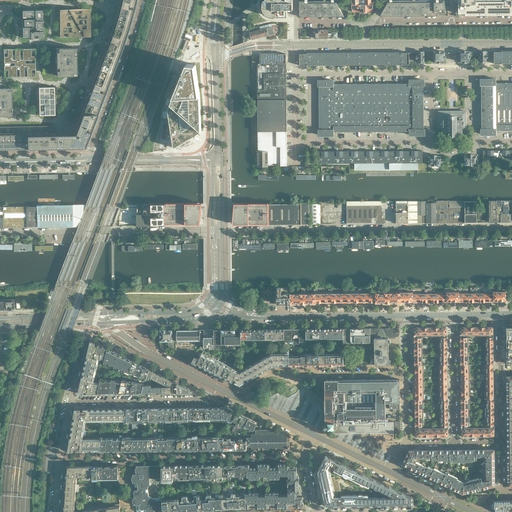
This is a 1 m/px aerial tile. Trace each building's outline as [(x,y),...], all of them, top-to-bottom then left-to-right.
[(109,81),(119,54),(122,46),(124,41),(127,33),(129,24),(131,19),(133,12),(133,10),(134,7),(134,5),(135,3),(135,1),(135,0),(119,0),(119,3),(118,8),(116,15),(114,20),(112,29),(109,35),(108,40),(105,49),(91,86),(72,135),(60,135),(55,135),(55,133),(53,133),(53,126),(0,126),(0,149),(61,148),(67,148),(84,147),(105,93),(107,86),(109,81)] [(293,10),(292,0),(264,0),(263,2),(262,5),(262,8),(263,12),(266,14),(269,16),(272,17),(287,17),(287,13),(289,13),(289,10),(293,10)] [(320,15),(320,1),(314,1),(314,3),(307,3),(307,0),(304,0),(305,0),(302,0),(302,3),(299,3),(299,15),(299,17),(304,17),(304,15),(320,15)] [(343,15),(336,3),(335,3),(334,3),(333,0),(331,0),(331,3),(325,3),(325,1),(320,1),(320,15),(343,15)] [(373,8),(373,2),(371,2),(371,0),(352,0),(352,2),(352,8),(352,12),(364,11),(364,13),(367,13),(367,11),(372,11),(372,8),(373,8)] [(444,14),(444,2),(441,2),(441,0),(439,0),(438,0),(435,0),(436,2),(429,2),(429,0),(423,0),(418,0),(418,2),(415,2),(415,0),(412,0),(413,2),(409,2),(409,1),(406,1),(399,1),(399,2),(392,2),(392,0),(389,0),(390,2),(388,2),(387,2),(381,14),(444,14)] [(511,15),(511,5),(511,0),(506,0),(493,0),(493,2),(484,2),(483,0),(476,0),(475,0),(463,0),(458,0),(458,14),(507,13),(507,15),(511,15)] [(70,15),(66,9),(59,9),(60,37),(78,37),(82,37),(78,30),(70,15)] [(90,37),(90,9),(73,9),(68,9),(71,15),(80,30),(84,37),(90,37)] [(35,10),(22,10),(22,38),(35,38),(42,38),(42,10),(35,10)] [(274,34),(272,27),(271,24),(265,25),(266,29),(250,33),(252,40),(274,34)] [(337,38),(337,32),(331,32),(331,33),(328,34),(328,30),(318,30),(318,31),(313,32),(313,37),(315,39),(328,38),(328,37),(331,37),(331,38),(337,38)] [(76,53),(76,48),(64,48),(56,48),(57,76),(65,76),(77,76),(76,71),(76,53)] [(35,49),(4,49),(4,77),(35,76),(35,49)] [(409,65),(409,53),(407,53),(407,52),(401,52),(401,65),(409,65)] [(424,62),(424,52),(418,52),(410,52),(409,52),(409,56),(417,56),(417,58),(418,58),(418,62),(424,62)] [(444,62),(444,53),(444,52),(434,52),(434,56),(434,58),(434,62),(444,62)] [(471,61),(471,55),(480,55),(480,52),(470,52),(459,52),(460,62),(470,62),(470,61),(471,61)] [(286,63),(286,54),(284,54),(284,53),(260,54),(260,64),(261,64),(286,63)] [(307,66),(307,53),(301,53),(301,54),(299,54),(299,66),(307,66)] [(348,65),(347,53),(327,53),(327,65),(348,65)] [(286,100),(286,63),(261,64),(261,68),(257,68),(257,100),(286,100)] [(187,64),(168,111),(174,148),(201,132),(200,95),(196,65),(187,64)] [(496,107),(496,83),(496,79),(492,79),(492,80),(481,80),(481,129),(496,129),(496,107)] [(507,107),(506,83),(496,83),(496,107),(507,107)] [(344,108),(344,84),(333,84),(333,86),(333,92),(333,97),(333,103),(333,108),(344,108)] [(355,108),(355,84),(344,84),(344,108),(355,108)] [(366,108),(366,84),(355,84),(355,108),(366,108)] [(376,108),(376,84),(366,84),(366,108),(376,108)] [(387,108),(387,84),(376,84),(376,108),(387,108)] [(398,108),(398,84),(387,84),(387,108),(398,108)] [(409,91),(409,86),(409,84),(398,84),(398,108),(409,108),(409,102),(409,97),(409,91)] [(54,115),(54,93),(54,87),(38,87),(39,115),(49,115),(54,115)] [(11,90),(11,88),(7,88),(0,88),(0,115),(2,116),(12,116),(12,109),(11,93),(11,90)] [(287,131),(286,111),(286,100),(257,100),(258,132),(287,131)] [(507,131),(507,107),(496,107),(496,129),(496,131),(507,131)] [(344,132),(344,108),(333,108),(334,113),(334,119),(334,124),(334,130),(334,132),(344,132)] [(355,132),(355,108),(344,108),(344,132),(355,132)] [(366,132),(366,108),(355,108),(355,132),(366,132)] [(377,132),(376,108),(366,108),(366,132),(377,132)] [(387,132),(387,108),(376,108),(377,132),(387,132)] [(398,132),(398,108),(387,108),(387,132),(398,132)] [(409,118),(409,113),(409,108),(398,108),(398,132),(409,132),(409,129),(409,124),(409,118)] [(466,128),(466,121),(466,111),(439,112),(439,128),(442,128),(443,128),(443,134),(443,136),(456,136),(456,137),(462,137),(462,134),(462,128),(463,128),(466,128)] [(287,166),(287,146),(287,131),(258,132),(258,153),(253,153),(253,164),(258,164),(258,166),(267,166),(287,166)] [(476,164),(476,156),(473,156),(473,155),(469,155),(469,156),(465,156),(465,160),(465,164),(469,164),(469,165),(471,164),(473,164),(476,164)] [(440,161),(440,157),(436,157),(436,156),(432,156),(432,157),(429,157),(429,165),(432,165),(436,165),(440,165),(440,161)] [(382,219),(381,201),(347,202),(347,224),(382,224),(382,219)] [(426,215),(426,203),(426,201),(417,201),(396,201),(396,223),(417,223),(417,215),(422,215),(426,215)] [(450,223),(450,208),(450,201),(436,201),(436,203),(436,223),(450,223)] [(464,208),(464,206),(464,201),(450,201),(450,208),(450,223),(465,223),(464,208)] [(200,224),(202,203),(165,203),(165,224),(200,224)] [(309,224),(309,203),(301,203),(301,204),(301,224),(309,224)] [(436,223),(436,203),(426,203),(426,215),(422,215),(422,223),(436,223)] [(151,212),(151,204),(136,204),(137,226),(151,226),(151,225),(151,217),(151,212)] [(164,204),(151,204),(151,212),(154,212),(154,213),(157,213),(157,216),(154,216),(154,217),(151,217),(151,225),(165,225),(165,224),(164,204)] [(268,224),(268,204),(234,204),(232,224),(268,224)] [(301,224),(301,204),(269,204),(269,225),(301,224)] [(320,224),(320,204),(309,204),(309,224),(320,224)] [(27,227),(27,211),(31,211),(31,207),(9,207),(9,205),(2,205),(2,207),(3,228),(27,227)] [(37,227),(37,207),(36,207),(36,205),(32,205),(32,207),(31,207),(31,211),(27,211),(27,227),(37,227)] [(77,226),(85,207),(37,207),(37,227),(77,227),(78,227),(77,227),(77,226)] [(475,240),(476,248),(493,248),(493,240),(475,240)] [(348,241),(349,250),(363,249),(363,241),(348,241)] [(363,241),(363,249),(374,249),(374,241),(363,241)] [(316,242),(316,250),(331,250),(331,242),(316,242)] [(13,244),(14,252),(32,252),(32,244),(13,244)] [(290,292),(290,290),(290,287),(274,288),(274,290),(274,299),(274,304),(288,304),(291,304),(290,295),(290,292)] [(274,299),(274,290),(261,290),(261,302),(267,302),(267,299),(270,299),(270,300),(273,300),(273,299),(274,299)] [(394,303),(394,294),(381,294),(382,303),(385,303),(390,303),(394,303)] [(309,303),(309,295),(297,295),(297,304),(301,304),(305,303),(309,303)] [(14,310),(13,300),(5,301),(5,310),(14,310)] [(430,335),(430,327),(415,328),(414,329),(414,339),(418,338),(418,335),(430,335)] [(447,338),(447,328),(446,327),(430,327),(430,335),(443,335),(443,338),(447,338)] [(476,335),(476,327),(461,327),(460,328),(460,338),(464,338),(464,335),(476,335)] [(493,338),(493,328),(492,327),(476,327),(476,335),(489,334),(489,338),(493,338)] [(370,338),(370,328),(343,328),(343,337),(343,343),(356,343),(356,342),(370,342),(370,338)] [(399,333),(399,332),(399,331),(399,330),(398,330),(398,329),(397,329),(397,328),(396,328),(395,328),(370,328),(370,338),(374,338),(388,338),(389,338),(395,338),(395,337),(396,337),(397,337),(397,336),(398,336),(398,335),(399,335),(399,334),(399,333)] [(306,352),(306,338),(306,329),(284,329),(284,339),(284,340),(292,340),(292,342),(294,342),(294,344),(300,343),(300,342),(303,342),(303,352),(306,352)] [(200,340),(200,337),(200,330),(160,330),(160,341),(169,341),(169,347),(172,346),(172,348),(176,348),(176,343),(177,343),(177,341),(200,341),(200,340)] [(206,348),(207,348),(207,350),(214,350),(214,349),(214,337),(214,330),(204,330),(204,337),(200,337),(200,340),(201,340),(201,348),(203,348),(204,348),(206,348)] [(241,343),(241,338),(241,330),(235,330),(222,330),(214,330),(214,337),(214,349),(226,349),(226,343),(241,343)] [(388,352),(388,350),(388,338),(374,338),(374,365),(388,365),(388,352)] [(95,358),(98,347),(98,344),(91,341),(87,356),(95,358)] [(105,359),(108,349),(98,344),(98,347),(95,358),(99,359),(99,358),(105,359)] [(125,370),(128,359),(108,349),(105,359),(105,360),(104,361),(103,365),(102,370),(123,376),(125,370)] [(201,367),(207,356),(201,353),(200,356),(199,358),(194,356),(192,362),(201,367)] [(206,369),(212,358),(213,355),(208,353),(207,356),(201,367),(206,369)] [(289,365),(289,357),(289,354),(277,355),(277,366),(289,365)] [(277,366),(277,355),(271,355),(269,356),(274,366),(277,366)] [(99,359),(95,358),(87,356),(86,362),(98,364),(99,359)] [(274,366),(269,356),(259,362),(264,371),(274,366)] [(212,372),(217,361),(212,358),(206,369),(212,372)] [(130,372),(133,361),(128,359),(125,370),(130,372)] [(135,374),(138,364),(133,361),(130,372),(135,374)] [(217,374),(222,363),(217,361),(212,372),(217,374)] [(96,370),(98,364),(86,362),(84,367),(96,370)] [(264,371),(259,362),(249,367),(254,377),(264,371)] [(222,377),(227,366),(222,363),(217,374),(222,377)] [(141,376),(144,366),(138,364),(135,374),(141,376)] [(147,375),(149,369),(144,366),(141,376),(147,377),(147,375)] [(227,379),(233,368),(227,366),(222,377),(227,379)] [(95,376),(96,370),(84,367),(83,373),(95,376)] [(254,377),(249,367),(239,373),(244,383),(254,377)] [(232,382),(236,375),(238,371),(233,368),(227,379),(232,382)] [(157,380),(160,374),(149,369),(147,375),(157,380)] [(94,381),(95,376),(83,373),(82,378),(90,380),(94,381)] [(244,383),(239,373),(236,375),(232,382),(240,385),(244,383)] [(165,384),(167,378),(160,374),(157,380),(165,384)] [(87,391),(90,380),(82,378),(78,394),(87,394),(87,391)] [(177,393),(177,384),(178,383),(167,378),(165,384),(163,387),(162,387),(163,393),(177,393)] [(385,411),(387,411),(387,408),(397,408),(400,408),(400,379),(342,380),(338,380),(325,380),(325,389),(325,399),(325,408),(325,412),(325,422),(328,422),(328,428),(334,428),(334,431),(393,430),(393,421),(388,421),(388,418),(385,418),(385,411)] [(98,394),(100,384),(94,382),(94,381),(90,380),(87,391),(87,394),(98,394)] [(114,393),(117,381),(111,380),(111,381),(109,393),(114,393)] [(125,393),(127,382),(122,381),(122,382),(119,393),(125,393)] [(136,393),(138,383),(132,382),(132,383),(130,393),(136,393)] [(142,393),(144,385),(144,384),(138,383),(136,393),(142,393)] [(193,390),(178,383),(177,384),(177,393),(189,392),(193,392),(193,390)] [(151,393),(151,387),(153,387),(153,385),(144,385),(142,393),(151,393)] [(226,420),(231,409),(228,407),(226,407),(222,407),(222,419),(220,426),(220,428),(223,428),(223,429),(224,429),(226,420)] [(102,438),(103,429),(124,429),(127,429),(127,421),(127,408),(75,409),(68,449),(68,451),(100,451),(102,438)] [(231,422),(233,420),(236,411),(231,409),(226,420),(231,422)] [(237,426),(243,414),(236,411),(233,420),(237,422),(235,425),(237,426)] [(245,426),(249,417),(243,414),(237,426),(239,427),(241,424),(245,426)] [(254,429),(258,422),(249,417),(245,426),(244,428),(247,429),(248,427),(249,427),(248,428),(248,429),(247,431),(249,431),(249,434),(250,434),(250,431),(250,428),(254,430),(254,429)] [(494,435),(494,425),(490,425),(490,429),(477,429),(478,436),(493,436),(494,435)] [(432,437),(431,429),(419,430),(419,426),(415,426),(415,436),(416,437),(432,437)] [(448,436),(448,426),(444,426),(444,429),(431,429),(432,437),(447,437),(448,436)] [(478,436),(477,429),(465,429),(465,426),(461,426),(461,436),(462,437),(478,436)] [(289,444),(289,439),(289,437),(287,437),(287,436),(274,429),(274,430),(256,430),(256,431),(254,431),(250,431),(250,434),(249,434),(246,434),(246,441),(247,449),(287,449),(287,448),(290,448),(290,446),(289,446),(289,444)] [(474,458),(474,449),(462,450),(462,460),(474,460),(474,458)] [(482,456),(482,449),(474,449),(474,458),(476,458),(476,457),(480,457),(480,456),(482,456)] [(413,463),(415,459),(415,458),(417,458),(419,458),(419,450),(409,450),(402,464),(412,469),(415,464),(413,463)] [(462,460),(462,450),(450,450),(450,460),(462,460)] [(325,506),(413,505),(413,497),(325,455),(317,471),(325,506)] [(494,461),(485,462),(484,462),(484,474),(485,474),(494,474),(494,461)] [(418,472),(421,465),(416,462),(415,464),(412,469),(418,472)] [(263,476),(263,464),(257,464),(257,468),(253,468),(253,479),(260,479),(260,476),(263,476)] [(273,479),(273,467),(269,467),(269,464),(263,464),(263,476),(267,476),(267,479),(273,479)] [(283,475),(283,464),(277,464),(277,467),(273,467),(273,479),(280,479),(280,475),(283,475)] [(297,477),(296,471),(296,468),(296,467),(295,467),(294,466),(293,466),(292,467),(289,467),(289,464),(283,464),(283,475),(288,475),(288,478),(293,478),(293,477),(297,477)] [(148,492),(148,489),(148,486),(149,486),(150,485),(150,482),(162,482),(162,465),(136,466),(136,467),(135,467),(136,470),(136,472),(133,472),(133,477),(132,477),(132,481),(133,481),(133,483),(134,483),(134,487),(137,487),(137,490),(134,490),(134,492),(134,497),(135,496),(135,497),(133,498),(133,499),(132,499),(133,504),(134,504),(134,505),(135,505),(136,511),(137,511),(153,511),(154,511),(159,511),(159,510),(161,510),(160,508),(163,508),(162,501),(161,497),(152,498),(149,496),(148,492)] [(173,481),(173,480),(173,465),(162,465),(162,482),(173,481)] [(424,475),(427,467),(421,465),(418,472),(424,475)] [(75,475),(75,466),(66,466),(65,474),(75,475)] [(92,477),(92,466),(82,466),(83,477),(92,477)] [(429,477),(433,469),(428,466),(427,467),(424,475),(429,477)] [(435,480),(439,471),(434,468),(433,469),(429,477),(435,480)] [(441,483),(446,474),(439,471),(435,480),(441,483)] [(447,486),(452,476),(446,473),(446,474),(441,483),(447,486)] [(454,489),(458,479),(452,476),(447,486),(454,489)] [(299,485),(299,480),(299,478),(298,477),(297,477),(293,477),(293,478),(288,478),(288,485),(299,485)] [(484,488),(482,482),(481,478),(470,481),(472,491),(484,488)] [(463,493),(464,483),(460,482),(461,481),(458,479),(454,489),(463,493)] [(495,486),(495,479),(485,480),(485,481),(482,482),(484,488),(495,486)] [(472,491),(470,481),(467,481),(467,482),(464,483),(463,493),(472,491)] [(76,491),(76,482),(65,482),(64,490),(76,491)] [(299,492),(299,487),(299,485),(288,485),(288,492),(293,492),(293,493),(297,493),(298,493),(299,492)] [(75,499),(76,491),(64,490),(64,499),(75,499)] [(262,507),(262,495),(258,495),(258,492),(252,493),(252,504),(256,504),(256,507),(262,507)] [(272,503),(272,492),(265,492),(265,495),(262,495),(262,507),(269,507),(269,503),(272,503)] [(282,506),(282,495),(279,495),(279,492),(272,492),(272,503),(276,503),(276,507),(282,506)] [(294,503),(294,497),(297,497),(297,493),(293,493),(293,492),(288,492),(288,495),(282,495),(282,506),(289,506),(289,503),(294,503)] [(303,502),(303,498),(302,498),(302,497),(297,497),(294,497),(294,503),(296,503),(296,506),(303,506),(304,505),(304,503),(303,502)] [(74,508),(75,499),(64,499),(63,507),(74,508)] [(511,511),(511,500),(493,501),(493,503),(491,503),(491,506),(493,506),(493,508),(501,511),(511,511)] [(120,511),(119,503),(115,504),(115,507),(110,508),(110,511),(120,511)]
